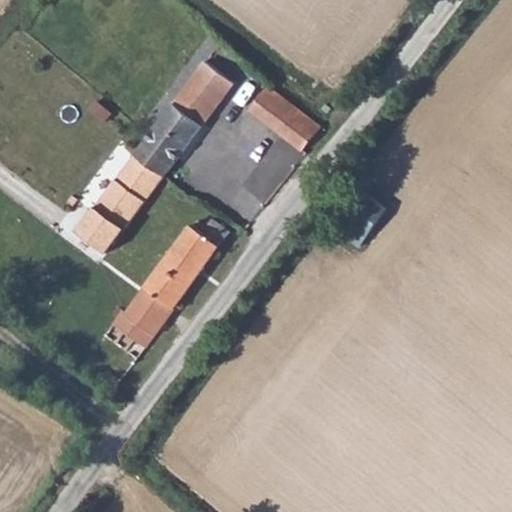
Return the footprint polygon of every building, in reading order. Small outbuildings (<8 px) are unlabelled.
[(219,41),(146,129),(179,158),(253,67),(219,41)] [(339,120),(274,69),(252,101),(318,148),(339,120)] [(118,232),(179,158),(146,129),(85,205),(118,232)] [(344,239),(369,247),(385,202),(360,193),(344,239)] [(210,235),(125,344),(145,359),(228,251),(210,235)]
